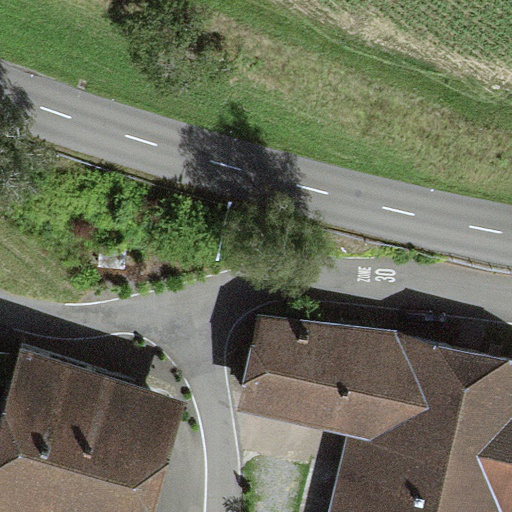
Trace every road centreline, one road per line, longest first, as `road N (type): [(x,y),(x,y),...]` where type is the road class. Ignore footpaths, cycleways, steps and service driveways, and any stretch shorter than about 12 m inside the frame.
road 1 (tertiary): [(0,88),(151,142),(511,232)]
road 2 (residential): [(511,298),(328,280),(192,299)]
road 3 (residential): [(192,299),(227,455),(223,511)]
road 4 (residential): [(192,299),(112,317),(33,318),(0,305)]
